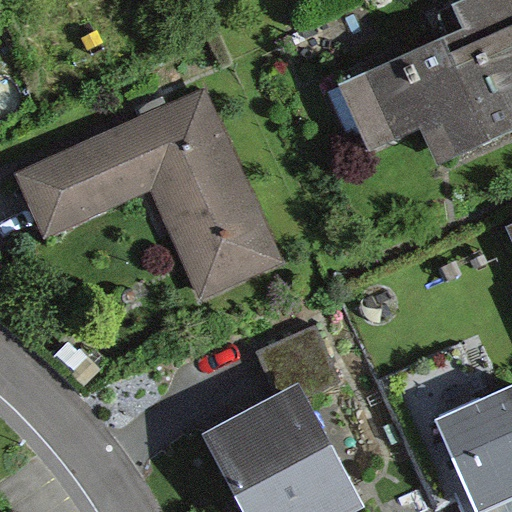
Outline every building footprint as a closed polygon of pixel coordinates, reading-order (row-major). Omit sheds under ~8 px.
[(404,126),(417,163),(511,127),(511,10),(328,79),(352,145),(404,126)] [(201,97),(9,174),(33,233),(145,188),(191,301),(270,269),(201,97)] [(511,225),(501,230),(511,256),(511,225)] [(511,511),(511,391),(436,425),(475,511),(511,511)] [(350,511),(296,410),(219,451),(252,511),(350,511)]
